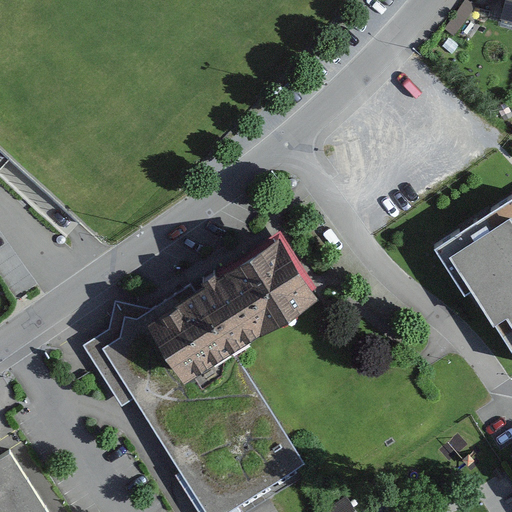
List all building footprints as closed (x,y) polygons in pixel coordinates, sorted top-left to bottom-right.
[(511,0),(494,0),(490,22),(511,26),(511,0)] [(511,189),(424,248),(511,378),(511,189)] [(111,327),(83,345),(119,401),(134,392),(210,511),(229,511),(301,467),(226,350),(310,296),(270,234),(153,308),(117,300),(111,327)] [(0,511),(46,511),(9,450),(0,455),(0,511)] [(357,511),(347,495),(322,511),(357,511)]
